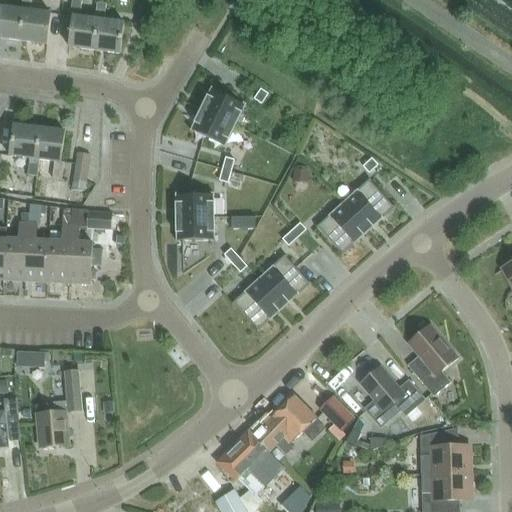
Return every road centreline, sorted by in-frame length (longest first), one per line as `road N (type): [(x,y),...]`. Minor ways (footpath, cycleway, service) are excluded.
road 1 (residential): [(511,511),(506,383),(485,327),(419,240)]
road 2 (tertiary): [(237,401),(419,240)]
road 3 (tertiary): [(76,511),(148,476),(237,401)]
road 4 (residential): [(151,110),(140,239),(154,296)]
road 5 (residential): [(154,296),(105,320),(0,314)]
road 6 (residential): [(0,77),(110,93),(151,110)]
road 7 (residential): [(154,296),(237,401)]
